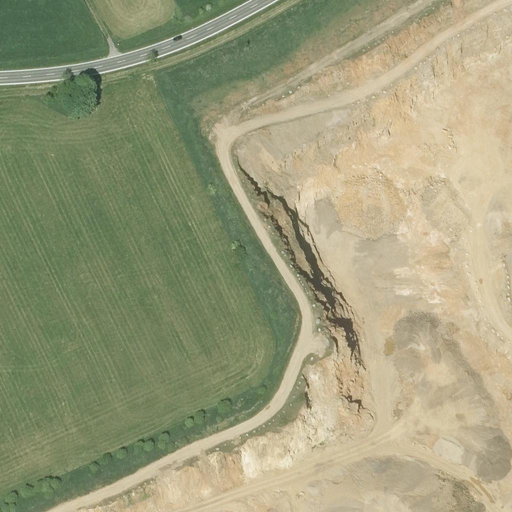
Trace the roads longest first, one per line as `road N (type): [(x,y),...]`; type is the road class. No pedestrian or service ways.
road 1 (track): [(294,0),(160,67),(0,91)]
road 2 (secondary): [(262,0),(186,41),(120,63),(0,78)]
